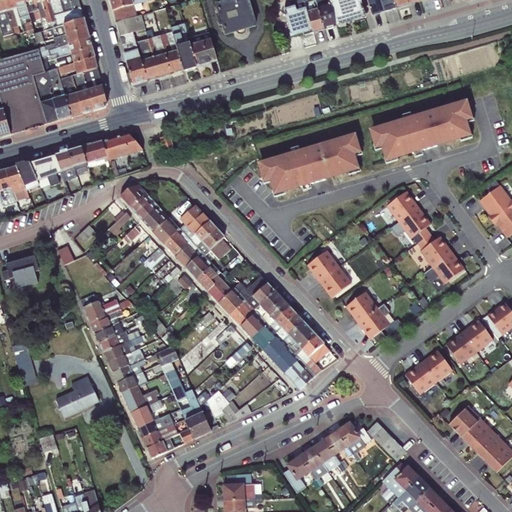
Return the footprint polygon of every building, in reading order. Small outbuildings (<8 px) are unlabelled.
[(3,0),(0,0),(0,25),(4,40),(14,38),(14,35),(3,0)] [(14,0),(3,0),(14,35),(20,33),(18,27),(22,26),(14,0)] [(24,0),(14,0),(22,26),(26,37),(33,34),(35,33),(31,22),(24,0)] [(35,0),(24,0),(31,22),(41,19),(35,0)] [(49,0),(35,0),(41,19),(46,18),(47,22),(45,23),(44,20),(41,20),(44,31),(47,30),(84,19),(82,8),(73,10),(64,13),(54,16),(49,0)] [(59,0),(49,0),(54,16),(64,13),(59,0)] [(69,0),(59,0),(64,13),(73,10),(69,0)] [(69,0),(73,10),(82,8),(79,0),(69,0)] [(152,0),(109,0),(116,23),(137,17),(134,6),(152,0)] [(231,0),(215,4),(219,15),(216,16),(220,27),(223,26),(226,35),(236,32),(237,33),(238,34),(238,35),(239,35),(240,35),(244,34),(245,32),(245,30),(246,30),(245,29),(256,26),(248,0),(239,0),(232,2),(231,0)] [(313,33),(303,0),(294,3),(295,7),(284,9),(292,36),(293,36),(293,37),(298,36),(298,35),(303,33),(304,36),(313,33)] [(324,30),(315,0),(303,0),(313,33),(324,30)] [(315,0),(324,30),(336,26),(328,0),(315,0)] [(328,0),(336,26),(337,26),(336,25),(337,25),(338,25),(339,25),(340,25),(341,25),(342,25),(343,24),(344,24),(344,23),(345,23),(347,22),(346,19),(352,17),(353,20),(355,21),(362,19),(362,18),(364,16),(362,11),(363,10),(362,8),(359,0),(328,0)] [(384,12),(380,0),(367,0),(372,16),(384,12)] [(380,0),(384,12),(396,9),(393,0),(380,0)] [(393,0),(396,9),(420,2),(419,0),(393,0)] [(137,17),(116,23),(129,73),(132,83),(136,85),(148,82),(136,43),(133,33),(146,30),(141,16),(137,17)] [(84,19),(47,30),(49,39),(87,29),(84,19)] [(197,67),(188,39),(184,24),(171,28),(172,33),(183,71),(197,67)] [(87,29),(49,39),(49,41),(54,39),(55,44),(38,49),(39,53),(89,39),(87,29)] [(35,33),(33,34),(36,43),(44,41),(41,32),(35,33)] [(172,33),(160,36),(171,75),(183,71),(172,33)] [(209,33),(188,39),(197,67),(197,66),(201,65),(201,66),(204,67),(208,66),(210,64),(217,61),(209,33)] [(160,36),(148,40),(160,78),(171,75),(160,36)] [(89,39),(39,53),(40,59),(50,56),(51,60),(55,59),(92,48),(89,39)] [(148,40),(136,43),(148,82),(160,78),(148,40)] [(92,48),(55,59),(57,64),(55,64),(56,69),(95,58),(92,48)] [(38,49),(0,60),(0,97),(11,135),(47,125),(33,76),(44,73),(40,59),(39,53),(38,49)] [(56,69),(44,73),(33,76),(47,125),(72,118),(83,114),(72,76),(61,79),(60,80),(59,77),(76,72),(77,75),(82,73),(97,69),(95,58),(56,69)] [(97,69),(82,73),(87,90),(96,88),(102,86),(97,69)] [(77,75),(72,76),(83,114),(93,111),(87,90),(82,73),(77,75)] [(132,83),(129,73),(127,74),(130,85),(133,87),(136,89),(148,85),(148,82),(136,85),(132,83)] [(96,88),(87,90),(93,111),(105,108),(108,104),(107,104),(102,86),(96,88)] [(0,97),(0,138),(11,135),(0,97)] [(387,143),(391,158),(473,134),(468,119),(474,117),(470,102),(376,130),(381,145),(387,143)] [(128,135),(102,142),(108,163),(113,178),(119,176),(114,161),(143,151),(143,150),(129,135),(128,135)] [(354,141),(260,169),(265,184),(271,182),(276,198),(357,173),(352,158),(359,156),(354,141)] [(102,142),(82,148),(87,166),(88,169),(108,163),(102,142)] [(82,148),(69,152),(75,170),(87,166),(82,148)] [(69,152),(56,156),(65,182),(77,177),(75,170),(69,152)] [(56,156),(30,164),(39,186),(41,189),(50,185),(51,189),(58,186),(60,191),(67,188),(65,182),(56,156)] [(30,164),(16,167),(26,192),(39,186),(30,164)] [(16,167),(5,171),(15,203),(29,198),(26,192),(16,167)] [(5,171),(0,172),(0,192),(3,203),(4,207),(15,203),(5,171)] [(124,196),(135,209),(150,194),(141,184),(130,190),(124,196)] [(504,207),(511,201),(511,195),(504,185),(483,200),(494,215),(492,216),(497,223),(499,222),(510,214),(504,207)] [(411,190),(409,192),(416,201),(418,200),(411,190)] [(403,221),(423,207),(418,200),(416,201),(409,192),(391,205),(403,221)] [(135,209),(146,220),(162,206),(150,194),(135,209)] [(510,237),(511,235),(511,201),(504,207),(510,214),(499,222),(510,237)] [(164,215),(167,213),(162,206),(146,220),(157,232),(170,222),(164,215)] [(190,225),(184,230),(194,240),(201,248),(220,230),(199,207),(185,220),(190,225)] [(427,213),(423,207),(403,221),(414,238),(416,236),(421,243),(434,233),(429,226),(433,224),(426,214),(427,213)] [(129,214),(127,211),(109,228),(112,230),(120,222),(129,214)] [(129,214),(120,222),(125,227),(135,217),(131,212),(129,214)] [(427,213),(426,214),(433,224),(435,223),(427,213)] [(170,222),(157,232),(168,244),(184,230),(173,218),(170,222)] [(94,226),(83,235),(89,242),(100,232),(94,226)] [(143,233),(139,228),(130,235),(135,241),(143,233)] [(168,244),(178,255),(194,240),(184,230),(168,244)] [(205,253),(209,257),(214,252),(222,260),(232,250),(223,241),(228,237),(220,230),(201,248),(205,253)] [(436,267),(456,252),(451,245),(450,247),(442,237),(439,240),(434,233),(421,243),(426,249),(424,251),(436,267)] [(450,247),(451,245),(444,236),(442,237),(450,247)] [(178,255),(190,267),(205,253),(201,248),(194,240),(178,255)] [(154,257),(164,248),(160,244),(150,253),(154,257)] [(61,249),(68,264),(78,259),(71,245),(61,249)] [(319,276),(323,282),(343,267),(331,251),(313,265),(320,274),(319,276)] [(461,258),(456,252),(436,267),(448,283),(466,269),(459,259),(461,258)] [(205,253),(190,267),(200,278),(216,264),(209,257),(205,253)] [(42,270),(39,258),(9,265),(11,271),(5,272),(7,281),(14,279),(13,277),(16,276),(17,279),(19,289),(41,284),(38,273),(37,271),(42,270)] [(459,259),(466,269),(468,268),(461,258),(459,259)] [(200,278),(212,291),(218,285),(215,282),(221,276),(224,273),(216,264),(200,278)] [(311,266),(319,276),(320,274),(313,265),(311,266)] [(343,267),(323,282),(328,288),(330,287),(337,297),(355,283),(343,267)] [(189,288),(195,282),(187,273),(180,279),(189,288)] [(218,285),(212,291),(222,303),(235,291),(221,276),(215,282),(218,285)] [(279,292),(265,277),(251,290),(246,284),(240,290),(250,300),(259,310),(264,305),(279,292)] [(330,287),(328,288),(335,298),(337,297),(330,287)] [(222,303),(233,315),(250,300),(240,290),(238,288),(235,291),(222,303)] [(357,315),(362,322),(382,307),(370,291),(352,305),(359,314),(357,315)] [(264,305),(272,314),(287,301),(279,292),(264,305)] [(87,305),(93,320),(109,313),(123,306),(130,303),(132,302),(127,296),(105,306),(102,298),(87,305)] [(250,300),(233,315),(244,326),(261,312),(259,310),(250,300)] [(287,301),(272,314),(267,319),(271,323),(274,326),(294,307),(287,301)] [(492,316),(505,335),(511,329),(511,307),(508,302),(497,310),(498,312),(492,316)] [(134,313),(130,303),(123,306),(128,316),(134,313)] [(350,306),(357,315),(359,314),(352,305),(350,306)] [(294,307),(274,326),(280,333),(300,315),(294,307)] [(382,307),(362,322),(367,328),(368,327),(375,337),(394,323),(382,307)] [(213,311),(206,318),(209,322),(217,315),(213,311)] [(244,326),(255,338),(271,323),(267,319),(261,312),(244,326)] [(93,320),(98,330),(113,323),(109,313),(93,320)] [(300,315),(280,333),(283,336),(287,340),(292,335),(307,322),(300,315)] [(103,340),(126,329),(122,319),(113,323),(98,330),(103,340)] [(499,340),(485,321),(478,326),(477,325),(466,333),(481,353),(499,340)] [(307,322),(292,335),(300,343),(314,330),(307,322)] [(271,323),(255,338),(267,350),(283,336),(280,333),(274,326),(271,323)] [(221,340),(225,345),(240,330),(236,326),(221,340)] [(368,327),(367,328),(374,338),(375,337),(368,327)] [(107,350),(123,343),(120,337),(128,333),(126,329),(103,340),(107,350)] [(314,330),(300,343),(294,348),(301,356),(322,337),(314,330)] [(112,360),(131,351),(133,350),(131,345),(148,337),(145,332),(123,343),(107,350),(112,360)] [(481,353),(466,333),(456,341),(457,342),(450,348),(463,366),(481,353)] [(283,336),(267,350),(277,362),(293,347),(287,340),(283,336)] [(322,337),(301,356),(304,359),(320,376),(326,371),(320,364),(334,351),(322,337)] [(176,342),(158,350),(163,361),(167,371),(193,426),(198,437),(216,429),(206,409),(200,412),(196,403),(192,405),(183,386),(182,387),(170,361),(182,356),(176,342)] [(255,347),(251,342),(236,355),(241,360),(255,347)] [(29,345),(26,346),(31,363),(36,380),(40,379),(29,345)] [(26,346),(16,349),(22,366),(31,363),(26,346)] [(289,374),(304,359),(301,356),(294,348),(293,347),(277,362),(289,374)] [(112,360),(116,370),(132,363),(150,354),(148,351),(143,354),(143,352),(134,356),(131,351),(112,360)] [(458,370),(444,352),(438,356),(437,355),(425,363),(440,383),(458,370)] [(320,376),(304,359),(289,374),(304,390),(320,376)] [(167,371),(163,361),(156,365),(160,374),(167,371)] [(31,363),(22,366),(27,383),(36,380),(31,363)] [(116,370),(121,380),(137,373),(132,363),(116,370)] [(440,383),(425,363),(415,371),(417,372),(409,378),(423,396),(440,383)] [(137,373),(121,380),(126,390),(141,383),(150,379),(146,369),(137,373)] [(103,402),(92,378),(75,385),(78,391),(66,397),(74,415),(103,402)] [(354,384),(344,379),(340,389),(350,393),(354,384)] [(126,390),(130,400),(145,393),(141,383),(126,390)] [(130,400),(135,411),(150,404),(156,401),(161,399),(159,394),(161,393),(158,387),(145,393),(130,400)] [(221,389),(211,398),(217,413),(223,407),(231,401),(221,389)] [(161,399),(156,401),(159,408),(167,404),(164,398),(161,399)] [(241,406),(234,398),(231,401),(223,407),(227,411),(229,414),(234,411),(241,406)] [(249,402),(242,407),(238,410),(239,412),(250,404),(249,402)] [(135,411),(141,424),(156,418),(150,404),(135,411)] [(239,412),(240,417),(255,410),(250,404),(239,412)] [(217,413),(219,416),(227,412),(229,414),(227,411),(223,407),(217,413)] [(485,419),(472,407),(454,425),(466,437),(485,419)] [(141,424),(146,435),(174,423),(176,422),(172,411),(156,418),(141,424)] [(236,415),(235,413),(231,416),(230,417),(233,421),(240,417),(239,412),(236,415)] [(496,431),(485,419),(466,437),(478,449),(496,431)] [(146,435),(151,446),(172,436),(178,433),(174,423),(146,435)] [(356,423),(344,431),(357,450),(362,457),(364,455),(360,449),(369,443),(369,444),(376,439),(369,429),(363,433),(356,423)] [(373,432),(378,437),(387,428),(382,423),(373,432)] [(193,426),(181,432),(186,442),(198,437),(193,426)] [(387,428),(378,437),(383,443),(393,433),(387,428)] [(357,450),(344,431),(332,439),(342,454),(351,448),(354,452),(357,450)] [(508,442),(496,431),(478,449),(490,460),(508,442)] [(393,433),(383,443),(388,448),(398,438),(393,433)] [(43,439),(46,450),(61,446),(58,435),(43,439)] [(172,436),(151,446),(156,456),(177,447),(172,436)] [(398,438),(388,448),(393,453),(402,443),(398,438)] [(332,439),(319,448),(335,472),(345,466),(346,467),(349,465),(345,458),(342,454),(332,439)] [(502,473),(511,462),(511,446),(508,442),(490,460),(502,473)] [(402,443),(393,453),(398,458),(407,448),(402,443)] [(319,448),(306,456),(316,471),(324,466),(330,476),(335,472),(319,448)] [(402,462),(412,452),(407,448),(398,458),(402,462)] [(296,469),(290,474),(303,494),(313,487),(307,478),(316,471),(306,456),(293,465),(296,469)] [(411,490),(424,477),(414,467),(412,469),(406,463),(387,482),(401,496),(396,501),(398,503),(403,498),(411,490)] [(253,472),(241,474),(243,481),(254,479),(253,472)] [(414,509),(435,488),(424,477),(411,490),(419,498),(411,506),(414,509)] [(12,485),(3,487),(6,499),(15,497),(12,485)] [(227,486),(228,502),(247,501),(246,485),(227,486)] [(87,491),(92,511),(104,511),(97,488),(87,491)] [(432,511),(446,499),(435,488),(414,509),(416,511),(432,511)] [(78,501),(81,511),(92,511),(87,491),(76,494),(78,501)] [(61,511),(59,505),(55,506),(54,503),(52,504),(50,497),(47,498),(50,509),(50,511),(61,511)] [(453,511),(456,509),(446,499),(432,511),(453,511)] [(65,504),(66,511),(81,511),(78,501),(65,504)] [(228,511),(247,511),(247,508),(258,508),(258,505),(265,504),(265,501),(257,501),(247,501),(228,502),(228,511)]
